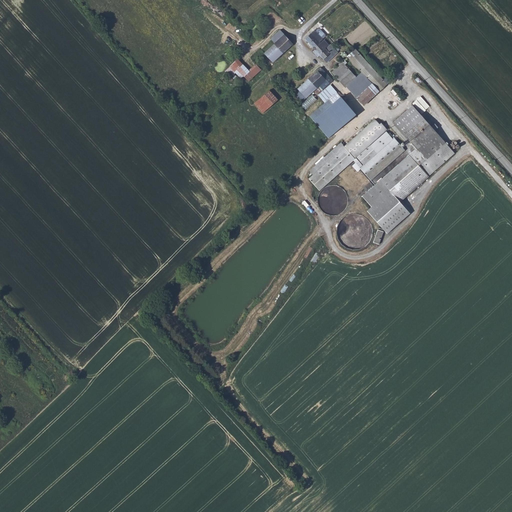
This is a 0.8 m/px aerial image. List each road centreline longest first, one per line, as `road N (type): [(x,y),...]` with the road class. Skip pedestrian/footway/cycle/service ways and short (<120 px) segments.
road 1 (residential): [(415,64),(362,114),(294,36),(335,0)]
road 2 (tertiary): [(511,170),(415,64)]
